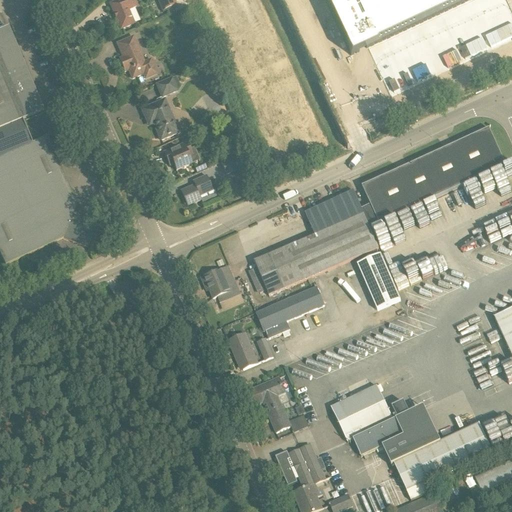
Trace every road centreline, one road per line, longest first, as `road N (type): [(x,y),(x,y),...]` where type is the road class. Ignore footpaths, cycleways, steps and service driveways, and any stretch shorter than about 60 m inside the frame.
road 1 (unclassified): [(159,248),(500,95)]
road 2 (unclassified): [(270,511),(159,248)]
road 3 (unclassified): [(159,248),(53,0)]
road 4 (unclassified): [(0,316),(159,248)]
